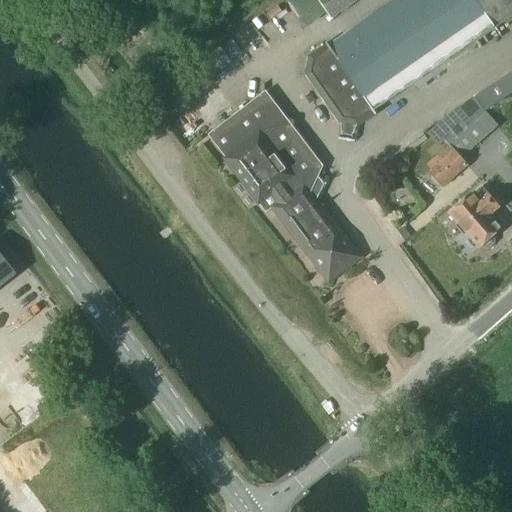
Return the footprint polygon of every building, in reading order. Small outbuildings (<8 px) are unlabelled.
[(511,0),(396,0),(328,47),(309,61),(307,78),(342,125),(355,127),(373,114),(495,29),(511,17),(511,0)] [(316,0),(332,23),(365,0),(316,0)] [(511,72),(474,99),(484,114),(511,94),(511,72)] [(209,136),(226,157),(223,159),(258,205),(265,213),(271,209),(328,284),(362,259),(311,192),(322,167),(266,93),(209,136)] [(448,146),(428,164),(432,170),(429,173),(432,176),(431,180),(435,185),(439,184),(443,189),(467,167),(461,159),(482,141),(468,125),(465,121),(459,126),(450,116),(434,130),(448,146)] [(461,206),(451,215),(457,222),(457,223),(456,228),(463,237),(469,237),(479,249),(481,247),(483,250),(487,250),(495,243),(495,239),(493,237),(501,231),(489,217),(499,209),(481,189),(473,196),(474,197),(462,207),(461,206)] [(0,255),(0,287),(16,275),(0,255)]
